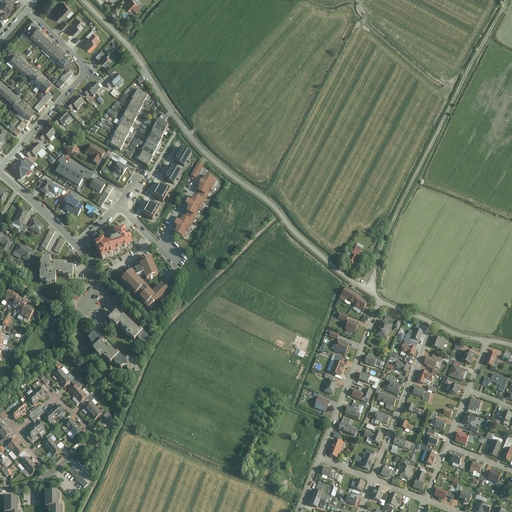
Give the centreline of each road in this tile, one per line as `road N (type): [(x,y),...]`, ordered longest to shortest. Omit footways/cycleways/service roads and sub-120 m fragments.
road 1 (unclassified): [(380,302),(202,151),(131,49),(83,0)]
road 2 (track): [(369,294),(395,216),(509,0)]
road 3 (residential): [(0,170),(87,69),(26,10)]
road 4 (residential): [(320,458),(380,302)]
road 5 (residential): [(372,479),(432,323)]
